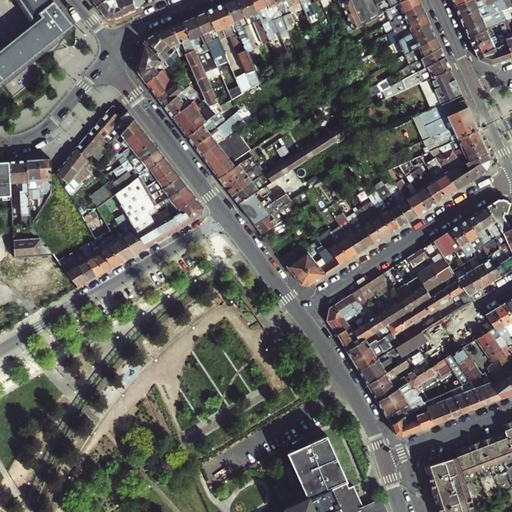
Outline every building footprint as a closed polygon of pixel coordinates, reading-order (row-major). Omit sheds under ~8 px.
[(21,0),(37,21),(0,50),(0,83),(66,30),(48,8),(41,13),(30,0),(21,0)] [(66,30),(73,25),(53,0),(30,0),(41,13),(48,8),(66,30)] [(136,10),(131,0),(104,0),(96,7),(106,18),(113,20),(136,10)] [(131,0),(136,10),(144,6),(141,0),(131,0)] [(238,0),(232,0),(226,3),(251,60),(257,58),(253,48),(258,46),(238,0)] [(269,40),(252,0),(238,0),(258,46),(262,44),(263,46),(265,46),(268,52),(273,50),(269,40)] [(271,20),(269,15),(265,7),(268,6),(265,0),(252,0),(269,40),(275,38),(268,21),(271,20)] [(265,0),(268,6),(271,13),(274,20),(282,16),(283,16),(275,0),(265,0)] [(286,0),(275,0),(283,16),(284,15),(290,30),(298,27),(291,12),(286,0)] [(301,0),(286,0),(291,12),(295,10),(304,7),(301,0)] [(311,0),(301,0),(304,7),(310,22),(319,18),(313,3),(311,0)] [(357,11),(351,0),(345,0),(342,2),(341,2),(347,15),(357,11)] [(351,0),(357,11),(362,24),(380,13),(376,4),(374,0),(351,0)] [(402,0),(382,0),(376,4),(380,13),(385,10),(402,0)] [(394,18),(403,12),(421,2),(419,0),(402,0),(385,10),(392,23),(395,21),(394,18)] [(468,0),(455,6),(460,16),(498,0),(497,0),(468,0)] [(498,0),(460,16),(464,27),(503,11),(508,9),(504,2),(500,3),(498,0)] [(395,29),(425,12),(421,2),(403,12),(405,16),(397,20),(398,21),(396,22),(395,21),(392,23),(395,29)] [(226,3),(208,11),(215,29),(216,31),(222,29),(225,37),(229,36),(245,73),(254,69),(251,60),(226,3)] [(208,11),(196,16),(217,64),(223,61),(214,38),(212,39),(209,32),(215,29),(208,11)] [(347,15),(352,27),(353,29),(362,24),(357,11),(347,15)] [(503,11),(464,27),(469,36),(495,26),(494,22),(505,17),(503,11)] [(430,22),(425,12),(395,29),(400,40),(413,32),(430,22)] [(217,64),(196,16),(183,21),(194,45),(195,49),(201,61),(205,72),(218,67),(217,64)] [(282,16),(274,20),(279,31),(287,27),(282,16)] [(507,21),(505,17),(494,22),(495,26),(500,24),(507,21)] [(506,39),(508,44),(511,55),(511,24),(510,20),(507,21),(500,24),(501,26),(504,25),(508,34),(509,33),(511,37),(506,39)] [(183,21),(173,25),(180,42),(183,41),(186,48),(188,52),(191,51),(189,47),(194,45),(183,21)] [(436,36),(430,22),(413,32),(414,36),(401,44),(407,54),(436,36)] [(495,26),(469,36),(473,46),(491,39),(489,34),(493,33),(493,35),(500,32),(502,35),(504,34),(501,26),(500,24),(495,26)] [(173,25),(159,31),(174,45),(177,47),(179,51),(186,48),(183,41),(180,42),(173,25)] [(155,33),(145,40),(168,66),(169,67),(177,58),(177,57),(173,50),(170,47),(173,46),(174,45),(159,31),(157,32),(155,33)] [(491,39),(473,46),(478,55),(508,44),(506,39),(504,35),(504,34),(502,35),(503,38),(496,40),(497,42),(493,43),(491,39)] [(407,54),(410,59),(411,59),(413,63),(423,57),(441,46),(436,36),(407,54)] [(168,66),(145,40),(138,67),(140,74),(146,82),(168,66)] [(491,65),(511,57),(511,55),(508,44),(478,55),(480,60),(491,65)] [(293,63),(285,46),(274,51),(282,70),(293,63)] [(445,57),(441,46),(423,57),(413,63),(412,63),(404,68),(406,73),(423,64),(425,68),(445,57)] [(188,52),(186,53),(191,65),(201,61),(195,49),(191,51),(188,52)] [(363,58),(368,72),(382,66),(376,52),(363,58)] [(429,79),(451,69),(445,57),(425,68),(402,80),(404,86),(420,79),(421,83),(429,79)] [(169,67),(168,66),(146,82),(151,89),(169,76),(166,72),(173,68),(175,70),(178,67),(177,64),(179,62),(177,58),(169,67)] [(201,61),(191,65),(197,78),(206,75),(205,72),(201,61)] [(169,76),(151,89),(157,97),(181,80),(179,77),(184,73),(183,71),(180,65),(178,67),(175,70),(177,74),(174,76),(172,74),(169,76)] [(443,103),(462,95),(451,69),(429,79),(434,90),(437,89),(443,103)] [(181,80),(157,97),(164,106),(190,86),(191,86),(184,73),(179,77),(181,80)] [(212,88),(206,75),(197,78),(203,92),(212,88)] [(319,83),(315,77),(309,81),(314,87),(319,83)] [(406,89),(421,83),(420,79),(404,86),(406,89)] [(262,88),(259,83),(252,87),(255,92),(262,88)] [(229,89),(232,96),(243,92),(239,84),(229,89)] [(193,94),(196,99),(200,95),(190,86),(164,106),(172,116),(187,105),(184,101),(193,94)] [(212,88),(203,92),(206,99),(204,100),(210,105),(218,102),(212,88)] [(330,98),(326,92),(321,96),(325,102),(330,98)] [(430,137),(473,118),(462,95),(443,103),(420,114),(430,137)] [(187,105),(172,116),(187,136),(207,121),(192,101),(187,105)] [(228,107),(225,103),(220,106),(215,108),(219,113),(219,114),(228,107)] [(113,105),(111,107),(122,117),(119,120),(127,129),(135,119),(129,110),(113,105)] [(111,107),(94,127),(107,138),(111,133),(117,137),(112,142),(120,152),(126,147),(123,144),(119,139),(127,129),(119,120),(122,117),(111,107)] [(207,121),(187,136),(194,145),(216,129),(213,125),(223,118),(219,114),(219,113),(207,121)] [(216,129),(194,145),(202,155),(234,131),(243,125),(235,115),(226,121),(216,129)] [(226,121),(223,118),(213,125),(216,129),(226,121)] [(449,136),(452,141),(478,130),(473,118),(430,137),(424,140),(427,146),(449,136)] [(135,119),(127,129),(119,139),(123,144),(126,140),(142,127),(135,119)] [(334,129),(340,138),(353,130),(346,121),(334,129)] [(94,127),(89,134),(107,149),(112,142),(107,138),(94,127)] [(147,135),(142,127),(126,140),(131,147),(147,135)] [(340,138),(334,129),(321,137),(327,147),(340,138)] [(437,161),(483,140),(478,130),(452,141),(450,142),(452,147),(443,151),(433,155),(435,157),(437,161)] [(202,155),(208,164),(238,141),(236,138),(238,136),(234,131),(202,155)] [(107,149),(89,134),(77,148),(89,159),(98,149),(114,162),(117,158),(107,149)] [(153,142),(147,135),(131,147),(128,150),(118,158),(123,165),(153,142)] [(327,147),(321,137),(307,146),(313,155),(327,147)] [(218,177),(219,178),(236,167),(235,166),(232,162),(250,151),(241,139),(238,141),(208,164),(218,177)] [(131,147),(126,140),(123,144),(126,147),(128,150),(131,147)] [(462,164),(488,152),(483,140),(437,161),(441,167),(458,160),(460,165),(462,164)] [(159,150),(153,142),(123,165),(129,173),(159,150)] [(313,155),(307,146),(294,154),(300,164),(313,155)] [(441,146),(431,151),(433,155),(443,151),(441,146)] [(66,161),(83,178),(84,178),(87,174),(85,172),(93,163),(89,159),(77,148),(66,161)] [(135,181),(141,176),(165,158),(159,150),(129,173),(135,181)] [(488,152),(462,164),(464,166),(466,165),(468,167),(463,170),(471,181),(488,171),(491,158),(488,152)] [(300,164),(294,154),(280,163),(286,172),(300,164)] [(219,178),(225,186),(257,165),(259,167),(261,165),(257,161),(253,155),(236,167),(219,178)] [(446,197),(456,191),(444,172),(441,167),(437,161),(435,157),(429,161),(439,176),(435,179),(446,197)] [(165,158),(141,176),(144,182),(150,178),(153,183),(174,169),(165,158)] [(50,159),(39,160),(41,194),(51,194),(52,184),(51,173),(50,159)] [(28,195),(27,160),(9,161),(11,183),(16,183),(17,192),(19,192),(21,225),(30,225),(28,195)] [(39,160),(27,160),(28,195),(41,194),(39,160)] [(9,161),(0,161),(0,196),(11,196),(11,183),(9,161)] [(84,178),(83,178),(66,161),(56,173),(57,174),(71,187),(78,179),(81,182),(84,178)] [(286,172),(280,163),(273,168),(266,173),(272,181),(286,172)] [(225,186),(232,194),(263,174),(260,170),(263,169),(261,165),(259,167),(257,165),(225,186)] [(416,169),(437,203),(446,197),(435,179),(431,181),(421,166),(416,169)] [(459,173),(455,167),(444,172),(456,191),(471,181),(463,170),(459,173)] [(180,177),(174,169),(153,183),(147,187),(151,196),(180,177)] [(428,209),(437,203),(416,169),(410,173),(420,189),(416,191),(428,209)] [(399,180),(393,172),(391,173),(396,182),(399,180)] [(263,174),(232,194),(239,203),(254,193),(272,181),(266,173),(263,174)] [(121,204),(128,218),(135,229),(145,249),(180,229),(175,220),(173,216),(170,211),(168,207),(166,204),(166,205),(158,208),(157,206),(151,196),(147,187),(144,182),(141,176),(135,181),(121,191),(116,195),(121,204)] [(187,186),(180,177),(151,196),(157,206),(164,201),(169,198),(187,186)] [(402,178),(399,180),(396,182),(397,183),(403,192),(418,215),(428,209),(416,191),(412,194),(402,178)] [(98,209),(107,202),(116,195),(121,191),(114,184),(113,183),(93,199),(98,209)] [(390,191),(394,197),(403,192),(397,183),(389,189),(390,191)] [(194,195),(187,186),(169,198),(171,201),(173,204),(168,207),(170,211),(194,195)] [(394,197),(390,191),(382,197),(385,203),(394,197)] [(62,192),(50,197),(57,213),(52,216),(60,233),(77,225),(62,192)] [(394,197),(409,221),(418,215),(403,192),(394,197)] [(266,207),(254,193),(239,203),(255,224),(292,200),(286,194),(266,207)] [(200,203),(194,195),(170,211),(173,216),(180,212),(181,215),(200,203)] [(385,203),(382,197),(373,202),(377,208),(385,203)] [(385,203),(400,227),(409,221),(394,197),(385,203)] [(511,207),(511,205),(511,202),(499,199),(487,207),(495,221),(497,224),(503,233),(511,227),(511,220),(506,211),(511,207)] [(255,224),(261,232),(296,210),(293,207),(296,205),(292,200),(255,224)] [(203,208),(200,203),(181,215),(175,220),(180,229),(202,216),(203,208)] [(385,203),(377,208),(380,214),(392,232),(400,227),(385,203)] [(495,221),(487,207),(478,213),(486,226),(489,225),(495,221)] [(377,208),(368,214),(372,220),(380,214),(377,208)] [(87,223),(94,219),(91,213),(83,218),(87,223)] [(120,222),(126,219),(123,213),(117,216),(120,222)] [(478,213),(468,219),(485,245),(492,240),(484,228),(486,226),(478,213)] [(360,219),(375,243),(383,238),(372,220),(368,214),(360,219)] [(372,220),(383,238),(392,232),(380,214),(372,220)] [(96,240),(103,235),(94,219),(87,223),(96,240)] [(118,224),(135,255),(145,249),(135,229),(134,229),(132,230),(126,219),(120,222),(122,225),(120,226),(119,223),(118,224)] [(347,219),(340,224),(344,230),(351,225),(347,219)] [(366,248),(375,243),(360,219),(352,224),(366,248)] [(468,219),(459,224),(471,243),(474,242),(478,249),(482,246),(485,245),(468,219)] [(126,260),(135,255),(118,224),(115,226),(113,227),(119,238),(115,240),(126,260)] [(352,224),(351,225),(344,230),(343,230),(358,254),(366,248),(352,224)] [(453,271),(461,266),(467,262),(477,256),(474,251),(476,250),(471,243),(459,224),(433,241),(453,271)] [(503,233),(497,224),(491,228),(497,237),(503,233)] [(110,231),(111,233),(112,235),(115,240),(119,238),(113,227),(109,229),(110,231)] [(341,227),(331,233),(334,236),(343,230),(341,227)] [(511,227),(503,233),(497,237),(494,239),(492,240),(485,245),(482,246),(488,256),(490,255),(487,250),(497,244),(499,249),(511,241),(511,227)] [(41,228),(36,232),(40,238),(46,245),(51,241),(41,228)] [(320,237),(325,244),(334,236),(331,233),(330,230),(320,237)] [(350,259),(358,254),(343,230),(334,236),(350,259)] [(108,245),(119,264),(126,260),(115,240),(112,235),(109,237),(105,239),(108,245)] [(350,259),(334,236),(325,244),(327,248),(330,247),(336,256),(341,265),(350,259)] [(40,238),(14,239),(15,257),(53,255),(46,245),(40,238)] [(104,273),(111,269),(101,249),(98,243),(96,240),(88,245),(104,273)] [(51,241),(46,245),(53,255),(59,262),(64,259),(51,241)] [(433,255),(437,261),(448,278),(452,284),(458,279),(454,273),(453,271),(433,241),(427,245),(433,255)] [(511,255),(511,241),(499,249),(490,255),(488,256),(495,266),(496,265),(493,260),(502,255),(504,260),(511,255)] [(104,273),(88,245),(81,249),(80,250),(82,254),(96,278),(104,273)] [(111,269),(119,264),(108,245),(101,249),(111,269)] [(433,255),(427,245),(423,248),(429,257),(433,255)] [(478,249),(476,250),(474,251),(477,256),(493,281),(501,276),(495,266),(488,256),(482,246),(478,249)] [(302,284),(309,285),(341,265),(336,256),(330,247),(327,248),(325,250),(325,251),(321,253),(323,257),(296,277),(302,284)] [(429,257),(423,248),(415,253),(421,262),(422,262),(429,257)] [(308,251),(287,266),(296,277),(323,257),(321,253),(320,252),(313,257),(308,251)] [(415,253),(407,258),(413,268),(421,262),(415,253)] [(88,282),(96,278),(82,254),(75,259),(78,265),(88,282)] [(511,269),(511,255),(504,260),(496,265),(495,266),(501,276),(511,269)] [(470,263),(474,269),(485,286),(493,281),(477,256),(467,262),(468,265),(470,263)] [(88,282),(78,265),(71,269),(67,263),(66,261),(65,259),(64,259),(59,262),(76,285),(79,288),(88,282)] [(78,265),(75,259),(67,263),(71,269),(78,265)] [(431,265),(431,266),(442,282),(448,278),(437,261),(431,265)] [(462,268),(466,274),(474,269),(470,263),(468,265),(462,268)] [(420,276),(429,291),(442,282),(431,266),(418,273),(420,276)] [(466,274),(462,268),(454,273),(458,279),(466,274)] [(485,286),(474,269),(466,274),(476,291),(485,286)] [(372,281),(379,291),(390,284),(383,274),(372,281)] [(458,279),(465,289),(469,295),(476,291),(466,274),(458,279)] [(429,291),(420,276),(417,278),(407,284),(409,287),(420,304),(423,302),(432,296),(429,291)] [(453,297),(462,291),(465,289),(458,279),(452,284),(447,287),(453,297)] [(379,291),(372,281),(360,288),(366,297),(367,299),(379,291)] [(432,296),(435,294),(445,288),(442,282),(429,291),(432,296)] [(420,304),(409,287),(403,290),(402,288),(395,292),(400,300),(407,312),(412,309),(420,304)] [(445,288),(435,294),(441,305),(453,297),(447,287),(445,288)] [(384,326),(377,315),(370,319),(361,305),(366,301),(364,299),(366,297),(360,288),(352,293),(356,300),(352,303),(360,316),(364,323),(372,334),(373,334),(376,332),(383,327),(384,326)] [(462,291),(465,296),(470,304),(474,301),(469,295),(465,289),(462,291)] [(347,313),(352,321),(360,316),(352,303),(356,300),(352,293),(330,308),(328,320),(338,333),(349,326),(348,324),(343,315),(347,313)] [(432,296),(423,302),(430,312),(441,305),(435,294),(432,296)] [(470,304),(465,296),(456,302),(461,310),(470,304)] [(400,300),(389,307),(396,319),(399,317),(407,312),(400,300)] [(420,304),(412,309),(418,319),(430,312),(423,302),(420,304)] [(511,316),(504,303),(495,309),(511,335),(511,333),(511,326),(510,323),(511,321),(511,316)] [(389,307),(377,315),(384,326),(388,324),(396,319),(389,307)] [(418,319),(412,309),(407,312),(399,317),(406,327),(418,319)] [(511,335),(495,309),(486,314),(499,333),(501,335),(501,336),(505,333),(507,337),(511,335)] [(350,323),(352,321),(347,313),(343,315),(348,324),(350,323)] [(399,317),(396,319),(388,324),(394,334),(406,327),(399,317)] [(437,324),(433,317),(427,321),(431,327),(437,324)] [(352,330),(349,326),(338,333),(347,350),(372,334),(364,323),(352,330)] [(376,356),(399,342),(394,334),(388,324),(384,326),(383,327),(386,332),(388,335),(390,338),(388,339),(386,336),(378,341),(376,339),(368,343),(370,346),(352,357),(359,368),(360,370),(378,359),(377,358),(376,356)] [(376,332),(379,337),(386,332),(383,327),(376,332)] [(496,334),(499,333),(495,327),(488,331),(494,340),(498,337),(496,334)] [(477,338),(483,347),(494,340),(488,331),(477,338)] [(360,370),(368,384),(386,372),(383,367),(427,340),(423,332),(419,335),(414,337),(408,341),(378,359),(360,370)] [(405,335),(408,341),(414,337),(412,333),(411,332),(405,335)] [(372,334),(347,350),(352,357),(370,346),(368,343),(376,339),(373,334),(372,334)] [(494,340),(500,348),(504,346),(506,344),(502,338),(500,339),(498,337),(494,340)] [(494,340),(483,347),(488,356),(500,348),(494,340)] [(464,346),(451,354),(457,363),(470,355),(464,346)] [(500,348),(488,356),(493,362),(499,359),(502,363),(503,363),(506,362),(508,360),(504,354),(500,348)] [(451,354),(446,358),(450,364),(452,363),(454,365),(457,363),(451,354)] [(470,355),(457,363),(463,372),(476,364),(470,355)] [(378,400),(392,424),(415,413),(427,407),(425,404),(419,392),(443,377),(442,374),(452,367),(452,366),(450,364),(446,358),(430,367),(417,376),(378,400)] [(420,370),(417,364),(414,366),(397,376),(399,379),(414,370),(417,376),(430,367),(425,359),(423,361),(426,366),(420,370)] [(368,384),(372,391),(397,376),(414,366),(411,361),(408,362),(407,360),(386,372),(368,384)] [(504,374),(511,386),(511,370),(506,362),(503,363),(506,373),(504,374)] [(453,369),(454,370),(457,375),(463,372),(457,363),(454,365),(456,368),(453,369)] [(457,375),(464,384),(468,382),(471,380),(479,376),(482,374),(476,364),(463,372),(457,375)] [(493,385),(502,398),(504,397),(511,393),(511,386),(504,374),(498,366),(489,370),(496,381),(494,381),(492,382),(493,385)] [(442,374),(443,377),(454,370),(453,369),(452,367),(442,374)] [(372,391),(378,400),(417,376),(414,370),(399,379),(397,376),(372,391)] [(491,402),(502,398),(493,385),(492,382),(486,372),(482,374),(479,376),(480,378),(481,377),(484,384),(491,402)] [(468,382),(464,384),(462,385),(464,392),(474,388),(471,383),(469,384),(468,382)] [(481,406),(491,402),(484,384),(474,388),(481,406)] [(472,410),(481,406),(474,388),(464,392),(472,410)] [(455,396),(462,414),(472,410),(464,392),(455,396)] [(445,399),(453,417),(462,414),(455,396),(445,399)] [(445,399),(437,403),(444,421),(453,417),(445,399)] [(437,403),(427,407),(434,425),(444,421),(437,403)] [(415,413),(422,429),(434,425),(427,407),(415,413)] [(415,413),(392,424),(396,434),(403,437),(422,429),(415,413)] [(481,511),(474,491),(468,476),(502,462),(511,458),(511,421),(504,424),(507,431),(458,451),(460,457),(429,469),(446,511),(481,511)] [(365,511),(354,487),(350,489),(347,483),(349,482),(327,436),(309,445),(306,440),(304,442),(305,444),(295,449),(296,452),(289,455),(305,486),(303,487),(310,501),(299,506),(296,511),(365,511)] [(306,440),(305,438),(292,444),(295,449),(305,444),(304,442),(306,440)] [(305,486),(289,455),(288,455),(303,487),(305,486)] [(355,486),(354,487),(365,511),(366,511),(365,509),(366,509),(365,508),(355,486)] [(365,509),(366,511),(382,511),(386,510),(381,501),(365,508),(366,509),(365,509)]
